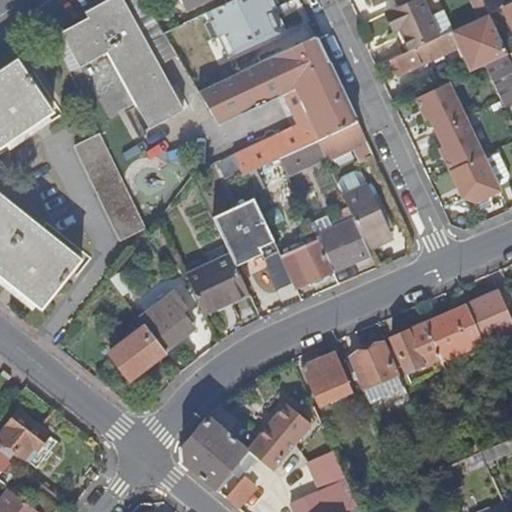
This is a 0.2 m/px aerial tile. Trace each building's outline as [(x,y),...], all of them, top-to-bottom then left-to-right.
[(182,109),(144,42),(119,0),(118,0),(57,35),(77,69),(105,52),(149,128),(182,109)] [(142,0),(119,0),(144,42),(161,32),(142,0)] [(397,28),(400,34),(408,50),(438,36),(428,14),(421,0),(409,0),(383,12),(389,25),(395,22),(397,28)] [(487,13),(480,0),(471,0),(480,16),(487,13)] [(480,0),(487,13),(489,12),(494,9),(500,7),(502,6),(498,0),(480,0)] [(511,1),(502,6),(500,7),(494,9),(505,31),(511,28),(511,1)] [(442,8),(428,14),(438,36),(452,29),(442,8)] [(506,53),(487,13),(480,16),(452,29),(438,36),(408,50),(402,53),(393,57),(400,71),(456,45),(469,71),(483,64),(506,53)] [(211,61),(220,79),(270,56),(259,36),(229,51),(214,14),(183,28),(200,66),(211,61)] [(391,31),(397,28),(395,22),(389,25),(391,31)] [(162,33),(174,52),(186,46),(176,26),(162,33)] [(408,50),(400,34),(394,36),(402,53),(408,50)] [(297,126),(241,152),(243,156),(235,160),(237,163),(240,169),(242,176),(253,170),(259,168),(278,159),(315,141),(356,122),(316,35),(270,56),(220,79),(196,91),(212,117),(247,101),(250,109),(282,94),(293,116),(297,117),(303,115),(308,124),(299,128),(297,126)] [(511,50),(506,53),(483,64),(502,105),(511,100),(511,50)] [(0,200),(0,149),(52,114),(19,62),(0,74),(0,282),(37,313),(76,263),(0,200)] [(502,105),(483,64),(469,71),(448,80),(467,122),(502,105)] [(216,124),(250,109),(247,101),(212,117),(216,124)] [(323,159),(325,161),(353,147),(360,161),(373,155),(356,122),(315,141),(323,159)] [(468,169),(488,160),(475,132),(456,141),(468,169)] [(125,205),(94,140),(73,150),(115,245),(140,235),(125,205)] [(278,159),(286,177),(323,159),(315,141),(278,159)] [(468,169),(456,141),(436,151),(465,219),(506,201),(488,160),(468,169)] [(225,169),(237,163),(235,160),(233,156),(232,156),(221,161),(225,169)] [(242,176),(250,194),(262,188),(253,170),(242,176)] [(367,185),(342,197),(346,207),(349,214),(352,219),(362,242),(376,235),(378,239),(390,234),(390,233),(367,185)] [(253,200),(214,218),(232,256),(237,266),(262,255),(264,259),(279,253),(253,200)] [(342,218),(349,214),(346,207),(338,210),(342,218)] [(314,236),(331,228),(326,218),(309,225),(314,236)] [(315,240),(330,270),(363,256),(361,252),(366,250),(362,242),(352,219),(331,228),(314,236),(315,240)] [(362,242),(366,250),(392,238),(390,234),(378,239),(376,235),(362,242)] [(330,270),(315,240),(280,256),(293,283),(303,277),(305,281),(330,270)] [(204,313),(249,293),(246,287),(232,256),(187,276),(204,313)] [(280,290),(293,283),(282,261),(270,267),(280,290)] [(495,293),(466,306),(481,342),(511,330),(495,293)] [(148,327),(164,348),(192,327),(183,314),(187,311),(177,298),(144,322),(148,327)] [(440,360),(481,342),(466,306),(425,324),(439,357),(440,360)] [(420,365),(439,357),(425,324),(390,339),(409,383),(424,376),(420,365)] [(164,348),(148,327),(122,347),(142,373),(168,354),(164,348)] [(369,403),(401,390),(382,342),(348,356),(369,403)] [(317,405),(351,390),(335,352),(302,367),(317,405)] [(502,404),(486,411),(495,430),(510,423),(502,404)] [(182,462),(214,489),(235,463),(244,470),(255,457),(271,471),(294,445),(311,426),(287,405),(258,438),(248,450),(205,417),(180,449),(182,462)] [(0,472),(16,452),(29,462),(48,435),(18,414),(0,436),(0,472)] [(456,447),(461,459),(479,452),(474,439),(456,447)] [(291,504),(294,511),(340,511),(356,506),(332,452),(307,463),(319,491),(291,504)] [(490,477),(479,452),(461,459),(444,467),(455,492),(464,488),(470,502),(489,494),(483,481),(490,477)] [(243,478),(225,498),(235,506),(252,486),(243,478)] [(38,511),(28,504),(11,491),(0,504),(0,511),(38,511)] [(37,493),(28,504),(38,511),(57,511),(59,510),(37,493)]
